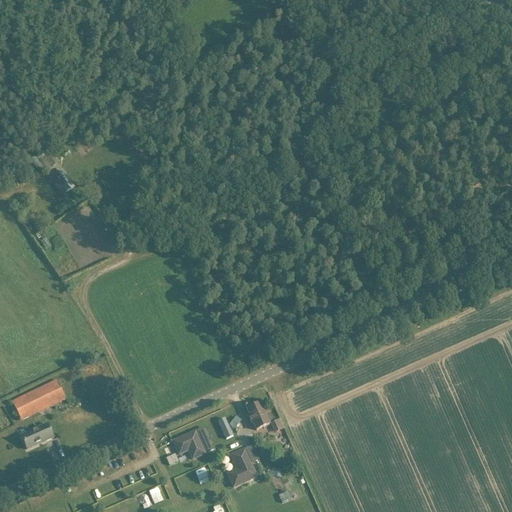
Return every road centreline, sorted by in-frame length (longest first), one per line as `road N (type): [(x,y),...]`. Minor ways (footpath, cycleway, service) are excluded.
road 1 (unclassified): [(0,494),(511,262)]
road 2 (track): [(146,429),(84,301),(87,278),(218,224)]
road 3 (track): [(348,131),(511,45)]
road 4 (track): [(218,224),(348,131)]
road 5 (track): [(348,131),(349,87),(292,0)]
